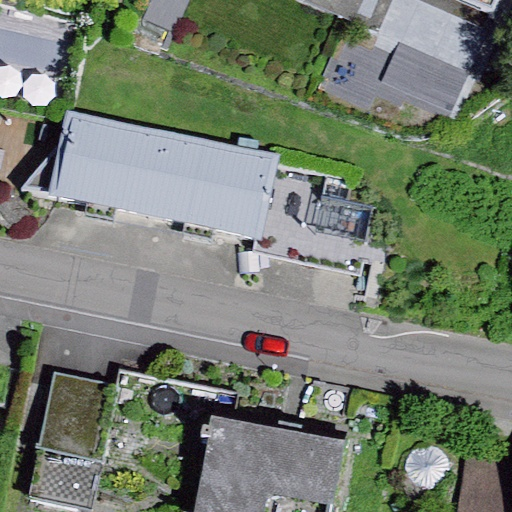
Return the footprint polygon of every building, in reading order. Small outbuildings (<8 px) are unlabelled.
[(495,0),(279,0),(395,49),(463,77),(495,0)] [(183,136),(73,114),(55,203),(164,229),(183,136)] [(183,136),(164,229),(365,270),(377,209),(351,203),(352,197),(276,182),(281,156),(183,136)] [(116,386),(55,375),(41,449),(102,460),(116,386)] [(332,511),(344,453),(211,427),(194,511),(332,511)] [(511,511),(511,463),(470,458),(459,511),(511,511)]
